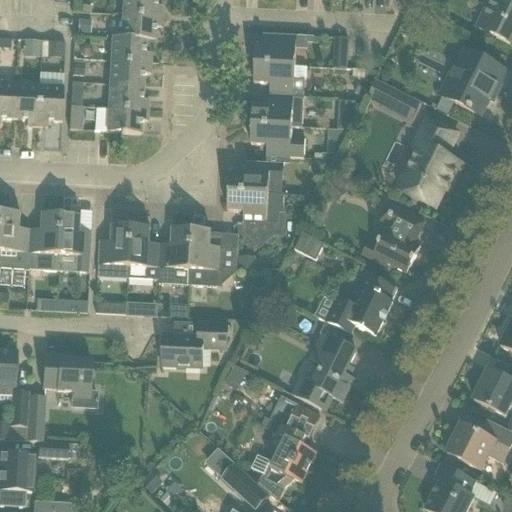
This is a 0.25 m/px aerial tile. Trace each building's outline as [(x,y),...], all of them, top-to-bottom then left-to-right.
[(122,0),(122,18),(163,20),(163,9),(157,9),(157,0),(122,0)] [(511,0),(493,0),(478,32),(511,47),(511,0)] [(122,18),(120,40),(146,42),(155,43),(156,30),(162,31),(163,20),(122,18)] [(79,22),(78,35),(88,35),(89,22),(79,22)] [(256,49),(255,68),(296,70),(298,39),(263,37),(263,49),(256,49)] [(113,40),(111,64),(151,66),(152,55),(146,54),(146,42),(120,40),(113,40)] [(0,41),(0,50),(10,51),(10,42),(0,41)] [(23,43),(22,60),(38,60),(39,44),(23,43)] [(49,44),(48,59),(65,59),(66,47),(66,45),(62,45),(49,44)] [(87,57),(91,54),(91,50),(88,47),(84,47),(81,50),(81,54),(83,57),(87,57)] [(507,75),(490,66),(466,54),(443,99),(482,119),(498,87),(501,88),(507,75)] [(335,58),(334,71),(347,71),(348,58),(335,58)] [(151,66),(111,64),(110,88),(143,90),(144,75),(151,76),(151,66)] [(74,65),(73,78),(82,78),(83,66),(74,65)] [(305,81),(295,81),(296,70),(255,68),(254,87),(270,88),(269,99),(294,100),(303,100),(304,100),(305,81)] [(425,106),(374,81),(368,92),(365,100),(416,126),(425,106)] [(355,95),(365,100),(368,92),(359,87),(355,95)] [(0,125),(0,122),(14,123),(16,89),(0,88),(0,125)] [(109,111),(148,113),(149,102),(143,102),(143,90),(110,88),(109,111)] [(26,129),(37,130),(39,91),(16,89),(14,123),(26,123),(26,129)] [(39,91),(37,130),(47,130),(48,124),(62,125),(64,92),(39,91)] [(301,131),(303,100),(294,100),(269,99),(269,111),(253,110),(252,128),(293,130),(301,131)] [(70,100),(70,108),(81,108),(81,100),(70,100)] [(70,108),(69,134),(84,135),(85,108),(70,108)] [(148,113),(109,111),(107,136),(120,136),(120,139),(124,139),(124,136),(140,137),(141,123),(148,123),(148,113)] [(456,137),(439,129),(428,124),(414,153),(418,155),(400,194),(435,211),(448,183),(453,185),(461,168),(445,160),(456,137)] [(305,140),(293,139),(293,130),(252,128),(251,147),(267,148),(267,160),(304,162),(305,140)] [(335,161),(312,161),(313,175),(324,180),(335,161)] [(283,197),(284,167),(247,165),(246,176),(230,175),(229,194),(283,197)] [(323,192),(337,205),(348,192),(335,179),(323,192)] [(259,249),(279,231),(280,216),(283,216),(284,197),(283,197),(229,194),(228,213),(243,214),(243,226),(247,227),(247,235),(259,249)] [(388,230),(378,251),(368,246),(361,258),(371,263),(386,270),(388,267),(407,276),(421,250),(414,246),(425,225),(388,206),(378,225),(388,230)] [(0,271),(19,273),(29,273),(29,272),(30,257),(31,233),(20,232),(21,217),(2,215),(0,253),(0,271)] [(60,259),(62,219),(43,218),(42,234),(31,233),(30,257),(41,258),(40,273),(59,274),(60,259)] [(60,259),(59,274),(75,275),(75,276),(90,277),(92,237),(80,236),(81,220),(62,219),(60,259)] [(112,246),(100,246),(98,280),(128,281),(131,231),(113,229),(112,246)] [(128,281),(159,283),(160,274),(159,273),(160,248),(149,248),(150,232),(131,231),(128,281)] [(160,274),(159,283),(159,287),(189,288),(189,275),(192,233),(173,232),(172,249),(160,248),(159,273),(160,274)] [(189,275),(189,288),(220,290),(221,274),(223,252),(210,251),(211,235),(192,233),(189,275)] [(295,252),(316,262),(323,246),(302,235),(295,252)] [(223,252),(221,274),(236,275),(238,253),(223,252)] [(239,269),(238,270),(254,271),(255,259),(252,259),(239,258),(239,269)] [(338,301),(325,326),(351,339),(355,330),(360,332),(359,333),(364,335),(364,334),(375,340),(383,326),(385,327),(389,318),(387,317),(393,306),(391,305),(397,293),(368,278),(357,296),(338,301)] [(0,312),(7,313),(8,296),(0,295),(0,312)] [(37,303),(36,315),(56,316),(57,304),(37,303)] [(87,317),(88,305),(72,304),(72,317),(87,317)] [(96,316),(111,317),(112,307),(97,306),(96,316)] [(144,306),(144,319),(157,320),(158,307),(144,306)] [(229,327),(219,327),(199,326),(198,340),(164,339),(163,369),(203,371),(204,352),(227,353),(229,327)] [(511,326),(501,348),(511,353),(511,326)] [(301,379),(292,398),(324,414),(331,400),(343,406),(355,383),(349,380),(354,371),(349,369),(356,355),(324,338),(311,364),(322,369),(314,385),(301,379)] [(28,445),(30,399),(31,397),(15,396),(18,357),(0,355),(0,405),(12,406),(11,427),(10,444),(28,445)] [(91,397),(91,385),(92,365),(64,364),(64,360),(45,359),(44,379),(43,393),(57,394),(57,395),(91,397)] [(233,370),(225,386),(237,393),(246,378),(233,370)] [(511,382),(511,383),(489,372),(474,402),(506,418),(511,406),(511,382)] [(45,400),(30,399),(28,445),(43,446),(45,400)] [(261,459),(254,471),(263,476),(258,487),(280,506),(286,493),(296,485),(302,488),(317,458),(303,451),(307,442),(310,444),(321,421),(299,410),(288,432),(282,430),(278,438),(287,443),(276,465),(271,464),(261,459)] [(447,456),(465,465),(482,473),(488,460),(503,467),(511,448),(511,434),(506,431),(490,423),(489,424),(493,426),(486,439),(462,427),(447,456)] [(0,426),(0,443),(10,444),(11,427),(0,426)] [(70,450),(41,448),(40,463),(69,465),(70,450)] [(0,458),(0,462),(0,510),(24,511),(25,497),(32,497),(34,459),(0,458)] [(235,467),(222,481),(255,511),(257,511),(270,499),(235,467)] [(468,511),(469,511),(475,501),(469,498),(476,484),(442,467),(435,481),(440,484),(425,511),(468,511)] [(152,475),(141,486),(152,497),(163,486),(152,475)] [(168,494),(161,501),(169,509),(176,501),(168,494)] [(511,511),(511,504),(506,501),(503,507),(504,511),(511,511)]
